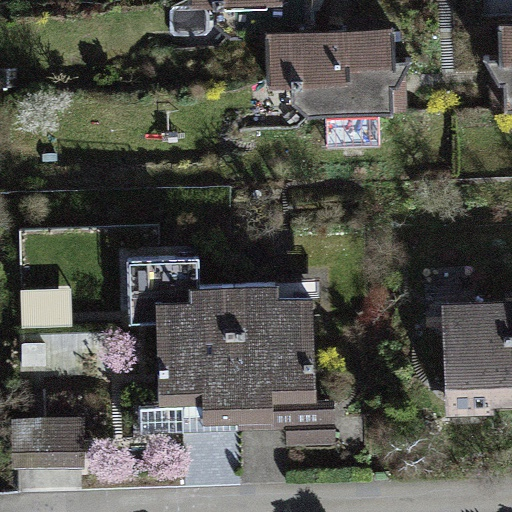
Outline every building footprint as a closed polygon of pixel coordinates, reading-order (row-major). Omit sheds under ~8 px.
[(188,0),(189,4),(214,3),(214,21),(225,29),(266,27),(316,25),(315,8),(321,7),(323,0),(188,0)] [(511,18),(500,18),(501,56),(485,57),(499,83),(504,83),(505,112),(511,112),(511,18)] [(316,25),(266,27),(268,85),(291,84),(292,101),(309,117),(394,114),(393,87),(399,87),(411,58),(395,59),(394,22),(316,25)] [(129,324),(158,323),(161,405),(207,403),(208,425),(276,422),(275,403),(319,402),(315,293),(279,294),(278,281),(203,284),(202,253),(126,256),(129,324)] [(511,296),(442,299),(447,417),(486,415),(491,407),(511,405),(511,296)] [(84,417),(12,418),(13,469),(85,468),(84,417)]
